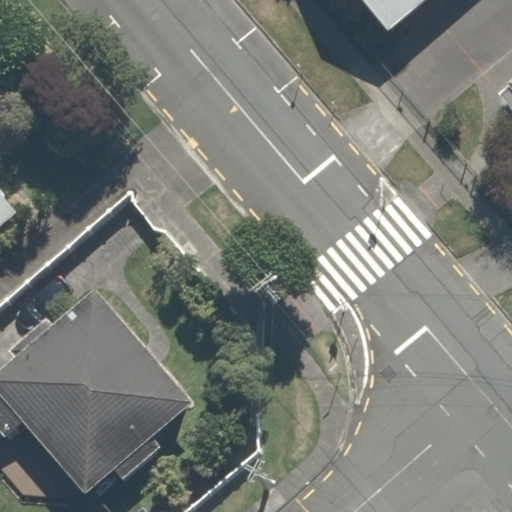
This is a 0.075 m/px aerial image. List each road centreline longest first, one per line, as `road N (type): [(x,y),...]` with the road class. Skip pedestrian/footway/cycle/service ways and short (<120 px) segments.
road 1 (residential): [(483,400),(146,0)]
road 2 (residential): [(354,511),(483,400)]
